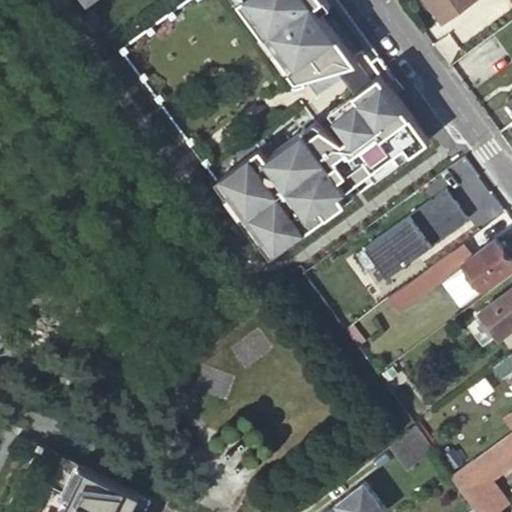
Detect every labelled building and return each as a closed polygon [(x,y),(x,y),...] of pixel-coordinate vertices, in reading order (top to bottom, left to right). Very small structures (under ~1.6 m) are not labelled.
[(319,0),(239,0),(238,1),(264,36),(269,30),(282,47),(295,65),(289,70),(296,79),(304,76),(318,95),(349,72),(344,65),(358,60),(322,12),(314,4),(319,0)] [(330,6),(326,0),(319,0),(314,4),(322,12),(330,6)] [(427,0),(443,21),(473,0),(427,0)] [(176,16),(172,11),(166,15),(170,20),(176,16)] [(154,32),(150,27),(145,30),(149,36),(154,32)] [(269,30),(264,36),(276,52),(282,47),(269,30)] [(129,52),(124,46),(120,49),(124,55),(129,52)] [(276,52),(289,70),(295,65),(282,47),(276,52)] [(144,71),(139,75),(143,81),(148,77),(144,71)] [(272,255),(429,138),(380,72),(354,92),(359,99),(334,117),(339,122),(329,129),(322,125),(305,138),(300,131),(266,157),(259,147),(216,179),(272,255)] [(359,99),(354,92),(329,110),(334,117),(359,99)] [(160,94),(155,97),(159,102),(164,99),(160,94)] [(314,120),(300,131),(305,138),(322,125),(314,120)] [(191,135),(186,139),(190,144),(195,141),(191,135)] [(206,157),(202,160),(206,166),(211,163),(206,157)] [(472,204),(445,168),(415,190),(425,203),(412,212),(428,234),(436,227),(436,226),(440,224),(442,226),(472,204)] [(389,296),(400,311),(458,269),(459,270),(463,276),(447,288),(460,306),(484,288),(511,267),(511,257),(497,237),(472,254),(463,241),(424,270),(407,283),(389,296)] [(377,281),(389,296),(407,283),(424,270),(413,255),(377,281)] [(304,272),(331,308),(340,301),(343,299),(316,263),(304,272)] [(443,282),(447,288),(463,276),(459,270),(443,282)] [(386,299),(374,284),(358,295),(370,311),(386,299)] [(511,287),(481,310),(501,336),(511,327),(511,287)] [(340,301),(331,308),(345,329),(353,323),(355,321),(340,301)] [(366,339),(353,323),(345,329),(357,345),(366,339)] [(415,424),(388,443),(406,467),(433,448),(415,424)] [(511,429),(476,455),(491,476),(511,461),(511,429)] [(44,446),(38,443),(35,449),(41,452),(44,446)] [(476,455),(451,473),(463,489),(465,492),(466,493),(468,496),(474,503),(479,511),(508,511),(511,509),(511,505),(491,476),(476,455)] [(131,511),(141,494),(84,466),(61,511),(131,511)] [(31,471),(25,468),(23,474),(28,477),(31,471)] [(383,511),(386,510),(365,480),(322,511),(383,511)] [(144,511),(151,499),(141,494),(131,511),(144,511)]
